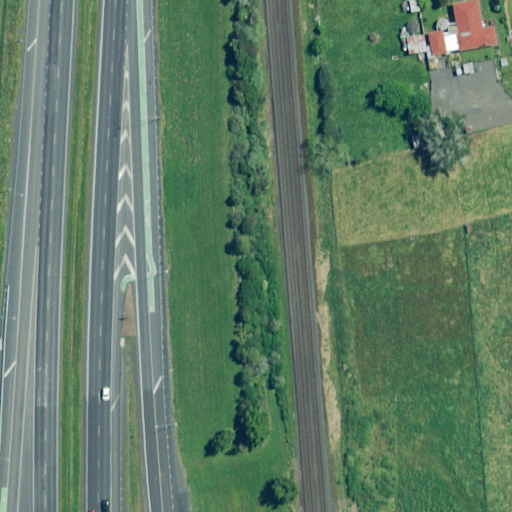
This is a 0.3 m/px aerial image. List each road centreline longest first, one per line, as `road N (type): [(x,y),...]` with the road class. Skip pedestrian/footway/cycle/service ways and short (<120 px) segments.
road 1 (motorway): [(129,0),(156,511)]
road 2 (motorway): [(114,0),(94,511)]
road 3 (motorway): [(9,511),(25,277),(52,175)]
road 4 (motorway): [(41,511),(52,175)]
road 5 (motorway): [(52,175),(58,0)]
